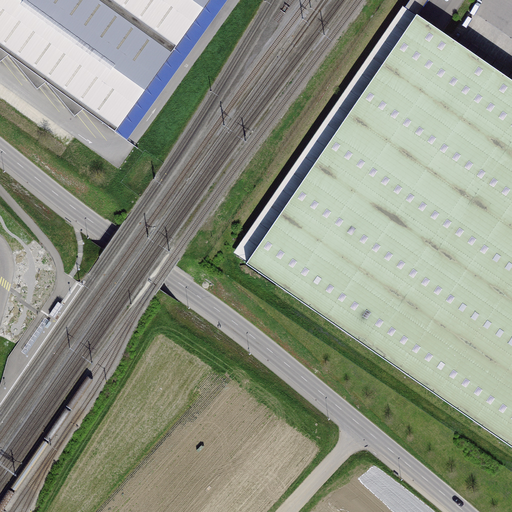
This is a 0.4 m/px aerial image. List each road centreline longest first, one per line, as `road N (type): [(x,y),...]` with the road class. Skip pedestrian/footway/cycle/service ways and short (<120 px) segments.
road 1 (residential): [(109,234),(460,511)]
road 2 (residential): [(109,234),(0,148)]
